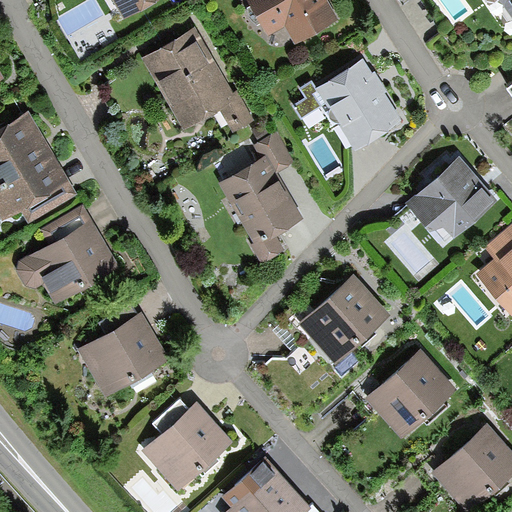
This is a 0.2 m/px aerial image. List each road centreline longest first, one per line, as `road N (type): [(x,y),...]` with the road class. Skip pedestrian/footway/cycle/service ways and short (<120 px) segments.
road 1 (residential): [(222,353),(115,192),(11,0)]
road 2 (residential): [(222,353),(455,110)]
road 3 (residential): [(366,511),(222,353)]
road 4 (residential): [(380,0),(455,110)]
